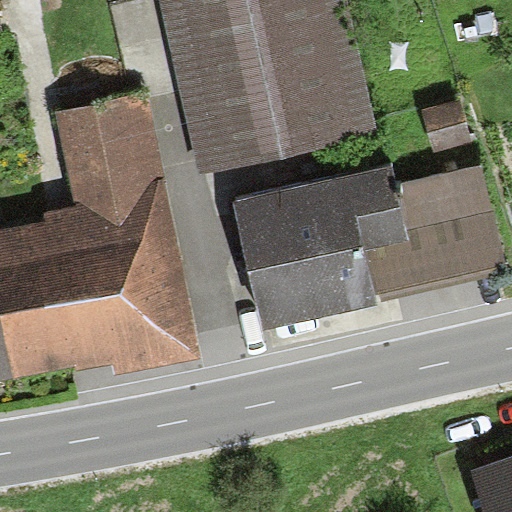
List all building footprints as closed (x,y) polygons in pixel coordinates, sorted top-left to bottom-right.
[(160,0),(201,169),(364,131),(332,0),(160,0)] [(458,107),(420,120),(435,161),(473,147),(458,107)] [(0,377),(174,350),(136,108),(59,120),(74,216),(0,227),(0,377)] [(387,167),(239,208),(273,331),(496,269),(469,173),(394,194),(387,167)] [(511,511),(511,460),(469,475),(481,511),(511,511)]
